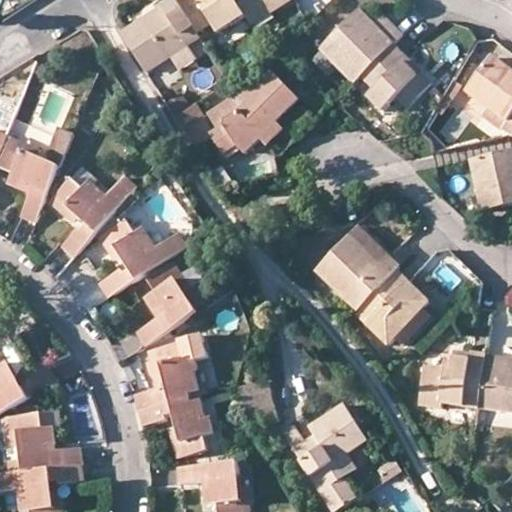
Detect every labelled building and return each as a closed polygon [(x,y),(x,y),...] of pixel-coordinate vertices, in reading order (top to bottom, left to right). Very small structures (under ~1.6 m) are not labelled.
[(181,6),(177,0),(174,0),(121,33),(148,74),(190,49),(183,37),(196,29),(181,6)] [(191,0),(181,6),(196,29),(199,34),(213,26),(220,34),(247,17),(236,0),(191,0)] [(253,27),(273,15),(295,0),(236,0),(247,17),(253,27)] [(363,78),(396,45),(403,38),(382,17),(377,22),(362,8),(321,49),(356,85),(363,78)] [(277,24),(273,15),(253,27),(258,36),(277,24)] [(183,37),(190,49),(203,40),(199,34),(196,29),(183,37)] [(409,58),(396,45),(363,78),(376,91),(370,97),(385,111),(398,99),(409,109),(435,84),(424,73),(420,77),(405,62),(409,58)] [(198,62),(190,49),(173,59),(181,73),(198,62)] [(424,73),(409,58),(405,62),(420,77),(424,73)] [(510,122),(503,130),(510,136),(511,135),(511,69),(495,58),(470,92),(490,108),(510,122)] [(86,74),(76,70),(72,79),(82,84),(86,74)] [(279,124),(302,100),(274,74),(259,89),(255,85),(240,100),(238,97),(209,114),(219,131),(212,135),(224,155),(238,147),(247,155),(262,140),(268,146),(285,130),(279,124)] [(443,116),(463,87),(454,81),(436,111),(443,116)] [(169,103),(177,117),(191,108),(183,94),(169,103)] [(485,116),(503,130),(510,122),(490,108),(485,116)] [(48,159),(60,165),(73,135),(61,130),(48,159)] [(0,132),(0,141),(6,144),(9,137),(0,132)] [(14,138),(11,145),(39,158),(42,150),(14,138)] [(33,189),(30,194),(22,217),(36,223),(60,167),(50,164),(44,166),(38,163),(39,158),(11,145),(2,169),(14,174),(10,186),(23,192),(26,185),(33,189)] [(511,152),(473,161),(485,212),(511,205),(511,152)] [(85,167),(74,179),(86,189),(92,182),(97,185),(100,180),(85,167)] [(211,172),(223,189),(237,186),(226,171),(211,172)] [(56,198),(80,220),(84,216),(89,220),(89,225),(84,231),(81,229),(63,248),(75,258),(140,188),(127,178),(110,196),(97,185),(92,182),(86,189),(74,179),(56,198)] [(23,192),(30,194),(33,189),(26,185),(23,192)] [(75,225),(80,220),(56,198),(51,203),(75,225)] [(108,234),(125,261),(128,259),(133,264),(131,271),(125,274),(123,271),(101,285),(109,299),(183,253),(175,238),(159,248),(145,228),(137,234),(129,221),(108,234)] [(359,312),(397,273),(402,268),(360,229),(318,273),(359,312)] [(116,266),(125,261),(108,234),(101,239),(116,266)] [(181,234),(175,238),(183,253),(189,249),(181,234)] [(176,263),(169,268),(187,294),(194,289),(176,263)] [(164,317),(158,319),(137,334),(146,348),(198,313),(193,303),(186,304),(182,297),(187,294),(169,268),(150,280),(156,293),(145,301),(154,313),(159,309),(164,317)] [(397,341),(426,310),(431,304),(397,273),(359,312),(357,314),(391,346),(397,341)] [(154,313),(158,319),(164,317),(159,309),(154,313)] [(433,317),(426,310),(397,341),(405,348),(433,317)] [(136,396),(140,412),(194,399),(193,396),(201,393),(196,374),(200,373),(197,357),(186,359),(181,346),(157,352),(165,381),(170,379),(173,385),(167,392),(162,394),(161,390),(136,396)] [(15,347),(4,353),(19,380),(22,379),(27,369),(15,347)] [(455,351),(454,359),(473,361),(474,354),(455,351)] [(156,383),(165,381),(157,352),(149,353),(156,383)] [(0,417),(59,385),(51,371),(28,383),(30,387),(25,389),(19,388),(15,382),(19,380),(4,353),(0,355),(0,417)] [(453,369),(444,368),(426,366),(420,407),(442,410),(443,405),(481,410),(482,409),(489,356),(474,354),(473,361),(454,359),(454,362),(453,369)] [(511,367),(502,366),(504,358),(489,356),(482,409),(511,413),(511,367)] [(511,358),(504,358),(502,366),(511,367),(511,358)] [(445,361),(444,368),(453,369),(454,362),(445,361)] [(268,382),(239,390),(251,430),(279,422),(268,382)] [(194,403),(194,399),(140,412),(145,429),(169,423),(168,418),(173,418),(181,421),(183,426),(177,428),(185,458),(209,452),(206,438),(217,435),(213,418),(208,419),(203,401),(194,403)] [(310,448),(306,442),(296,426),(284,434),(332,511),(339,511),(359,500),(347,480),(337,464),(350,456),(370,444),(347,408),(311,430),(315,437),(318,442),(310,448)] [(62,413),(43,415),(46,431),(57,429),(57,432),(64,431),(62,413)] [(9,463),(10,474),(84,465),(82,449),(60,451),(54,452),(53,445),(59,444),(57,429),(46,431),(43,415),(10,420),(13,450),(21,449),(23,460),(9,463)] [(176,461),(185,458),(177,428),(169,430),(176,461)] [(220,449),(217,435),(206,438),(209,452),(220,449)] [(315,437),(306,442),(310,448),(318,442),(315,437)] [(360,471),(350,456),(337,464),(347,480),(360,471)] [(244,511),(242,487),(237,487),(235,482),(241,477),(239,464),(179,468),(180,485),(203,484),(211,483),(210,490),(204,490),(205,507),(219,506),(220,511),(244,511)] [(86,482),(84,465),(10,474),(0,475),(0,488),(1,492),(19,491),(21,511),(56,511),(55,495),(49,496),(48,487),(52,483),(59,482),(60,486),(86,482)] [(251,511),(250,487),(242,487),(244,511),(251,511)] [(64,511),(63,494),(55,495),(56,511),(64,511)]
